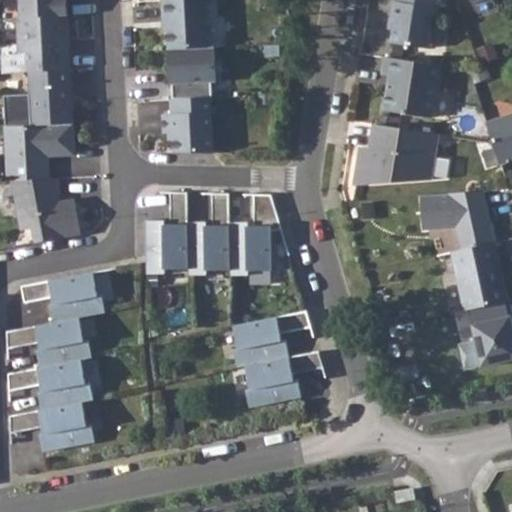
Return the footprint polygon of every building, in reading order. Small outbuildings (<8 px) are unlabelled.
[(19,0),(21,17),(68,15),(67,0),(19,0)] [(167,30),(168,49),(209,47),(206,0),(161,0),(163,30),(167,30)] [(395,19),(391,42),(428,48),(431,25),(435,26),(438,8),(433,7),(434,0),(398,0),(399,1),(394,1),(391,18),(395,19)] [(18,18),(21,72),(29,71),(71,69),(68,15),(18,18)] [(209,47),(168,49),(170,84),(172,84),(173,99),(210,97),(213,97),(212,82),(217,81),(215,47),(209,47)] [(387,91),(384,110),(431,117),(439,65),(385,56),(382,74),(389,75),(395,76),(392,91),(387,91)] [(71,69),(29,71),(31,125),(73,123),(71,69)] [(173,132),(173,152),(212,153),(210,97),(173,99),(171,99),(171,114),(163,114),(164,133),(173,132)] [(511,114),(487,123),(500,164),(511,159),(511,114)] [(31,125),(4,127),(7,181),(18,185),(50,180),(49,156),(75,155),(73,123),(31,125)] [(438,134),(374,124),(370,148),(369,158),(359,157),(354,185),(431,179),(438,134)] [(370,148),(360,147),(359,157),(369,158),(370,148)] [(50,180),(18,185),(26,245),(82,237),(76,199),(62,201),(59,179),(50,180)] [(457,227),(461,249),(495,242),(491,223),(486,219),(483,207),(487,206),(484,190),(421,195),(423,230),(457,227)] [(147,221),(148,273),(166,273),(166,269),(189,268),(189,222),(188,192),(171,192),(172,224),(165,224),(165,220),(147,221)] [(207,221),(189,222),(189,268),(189,274),(208,274),(208,270),(232,270),(230,222),(230,193),(213,192),(214,225),(207,225),(207,221)] [(249,222),(230,222),(232,270),(231,275),(250,275),(250,270),(273,270),(273,249),(272,231),(282,227),(273,195),(255,194),(255,226),(249,226),(249,222)] [(272,231),(273,249),(287,244),(282,227),(272,231)] [(452,252),(465,310),(471,309),(506,301),(508,300),(495,242),(461,249),(452,252)] [(94,272),(22,286),(26,302),(53,297),(55,303),(51,304),(54,322),(81,317),(106,312),(103,294),(99,295),(94,272)] [(506,301),(471,309),(475,323),(472,324),(482,366),(511,359),(511,317),(511,315),(509,316),(506,301)] [(312,327),(307,311),(234,325),(239,348),(235,349),(239,367),(246,366),(291,356),(287,338),(283,339),(282,333),(312,327)] [(38,349),(41,367),(82,360),(93,357),(89,339),(85,340),(81,317),(54,322),(8,331),(9,348),(40,342),(41,348),(38,349)] [(320,351),(291,356),(246,366),(251,389),(247,390),(251,408),(302,397),(299,379),(295,380),(293,374),(324,367),(320,351)] [(41,367),(9,373),(10,391),(41,385),(43,391),(39,392),(42,410),(83,402),(94,400),(91,382),(87,383),(82,360),(41,367)] [(40,433),(44,452),(96,442),(92,424),(88,424),(83,402),(42,410),(11,416),(12,433),(43,427),(44,433),(40,433)] [(414,488),(395,492),(397,502),(416,499),(414,488)]
